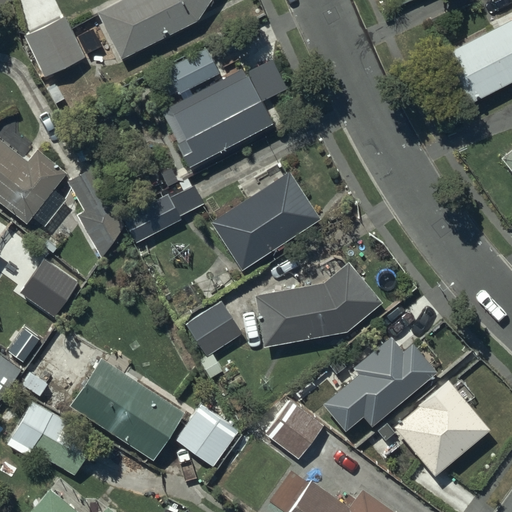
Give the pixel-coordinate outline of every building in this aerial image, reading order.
[(118,0),(95,12),(118,59),(195,22),(208,0),(118,0)] [(511,13),(444,47),(468,95),(511,73),(511,13)] [(24,34),(43,76),(83,58),(64,16),(24,34)] [(163,68),(176,93),(217,73),(204,48),(163,68)] [(246,78),(138,132),(163,182),(271,128),(246,78)] [(0,138),(0,202),(27,224),(30,220),(40,228),(65,197),(53,188),(66,172),(37,149),(28,161),(0,138)] [(511,146),(499,157),(511,173),(511,146)] [(76,214),(101,258),(122,225),(91,169),(68,182),(84,210),(76,214)] [(287,171),(208,222),(239,270),(318,218),(287,171)] [(177,183),(181,190),(167,198),(164,193),(121,216),(134,241),(179,218),(178,216),(201,203),(191,185),(186,178),(177,183)] [(79,281),(47,256),(19,291),(51,316),(79,281)] [(253,294),(262,347),(343,333),(380,302),(379,301),(346,260),(320,282),(253,294)] [(219,300),(183,324),(205,356),(198,360),(209,377),(221,369),(210,352),(240,332),(219,300)] [(434,365),(411,338),(400,347),(388,333),(353,363),(357,368),(321,400),(344,427),(362,411),(370,420),(434,365)] [(0,354),(0,398),(21,370),(0,354)] [(99,357),(67,405),(150,460),(182,412),(99,357)] [(283,396),(251,423),(297,458),(322,425),(283,396)] [(32,402),(7,445),(27,456),(30,451),(72,475),(93,437),(32,402)] [(199,403),(173,438),(211,466),(237,431),(199,403)] [(285,511),(392,511),(361,489),(347,508),(309,480),(285,511)] [(76,511),(49,489),(28,511),(112,511),(105,506),(100,511),(76,511)]
